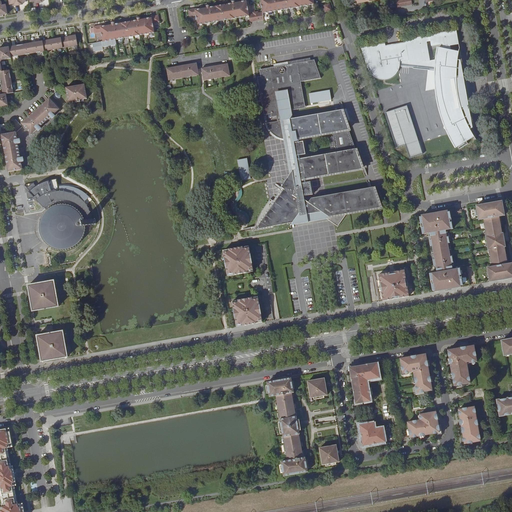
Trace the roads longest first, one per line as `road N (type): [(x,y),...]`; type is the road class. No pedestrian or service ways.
road 1 (residential): [(511,285),(23,372)]
road 2 (secondary): [(27,394),(332,340)]
road 3 (residential): [(332,340),(353,452),(361,457),(450,436),(436,344)]
road 4 (residential): [(335,0),(383,154),(407,177)]
road 5 (secondary): [(332,340),(511,308)]
road 6 (tertiary): [(0,28),(157,0)]
road 7 (tertiary): [(511,128),(488,0)]
road 8 (residential): [(511,190),(426,206),(410,199),(407,177)]
